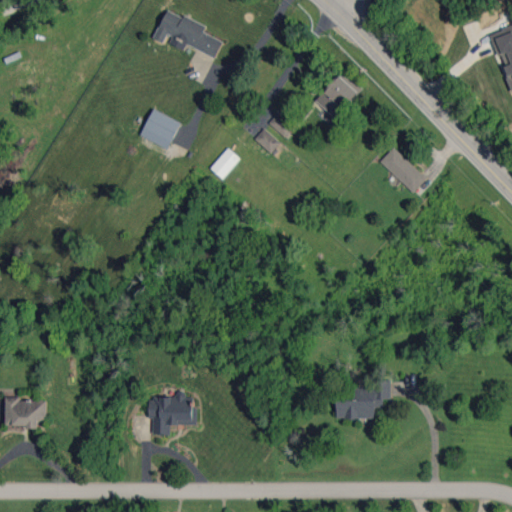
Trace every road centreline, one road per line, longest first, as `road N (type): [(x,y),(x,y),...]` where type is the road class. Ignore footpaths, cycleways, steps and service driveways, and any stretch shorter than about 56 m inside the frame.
road 1 (residential): [(511,497),(0,489)]
road 2 (secondary): [(511,192),(325,0)]
